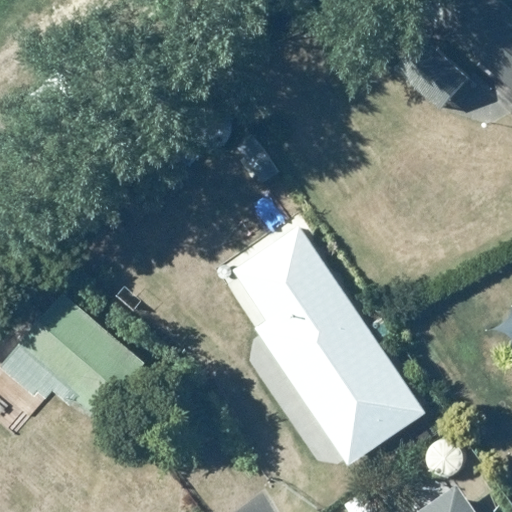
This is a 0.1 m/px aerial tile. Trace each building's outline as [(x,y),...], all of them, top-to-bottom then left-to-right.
[(480,79),(496,98),(511,84),(511,29),(487,0),(451,0),(366,71),(406,118),(430,98),(441,111),(480,79)] [(292,169),(266,130),(237,150),(264,189),(292,169)] [(439,411),(311,224),(244,270),(277,317),(266,325),(361,464),(439,411)] [(160,364),(78,292),(13,365),(55,402),(65,390),(102,422),(130,391),(133,394),(160,364)] [(488,511),(474,489),(439,511),(488,511)]
